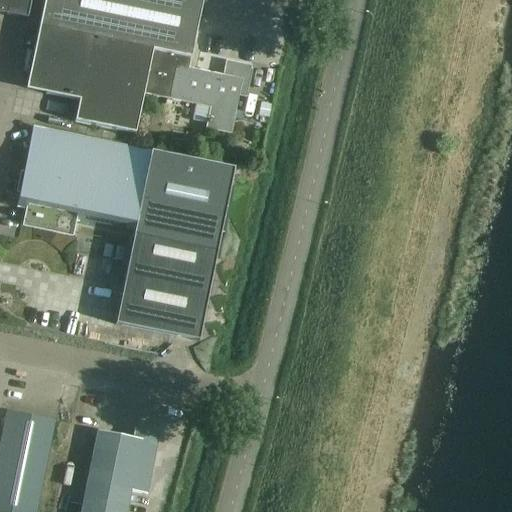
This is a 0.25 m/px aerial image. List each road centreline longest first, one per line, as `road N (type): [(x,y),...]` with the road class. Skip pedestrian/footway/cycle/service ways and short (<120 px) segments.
road 1 (tertiary): [(258,400),(355,0)]
road 2 (unclassified): [(258,400),(0,349)]
